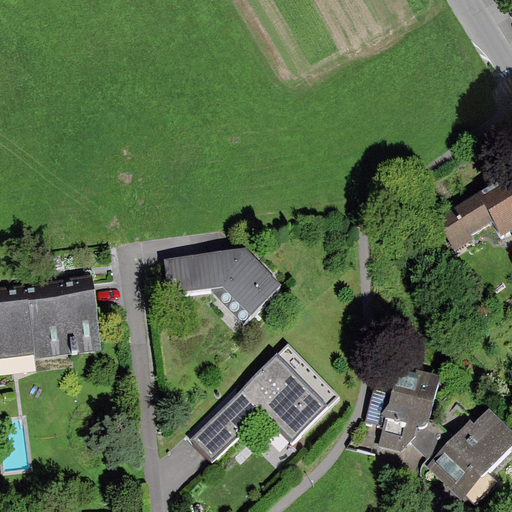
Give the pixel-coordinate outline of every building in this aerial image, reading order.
[(511,155),(428,209),(459,257),(511,223),(511,155)] [(243,253),(162,264),(164,298),(209,295),(241,327),(279,287),(243,253)] [(94,278),(0,289),(0,360),(102,348),(94,278)] [(287,346),(191,439),(211,460),(257,416),(286,446),(337,397),(287,346)] [(419,437),(434,371),(390,361),(375,428),(419,437)] [(441,432),(471,468),(511,435),(511,432),(483,398),(441,432)]
